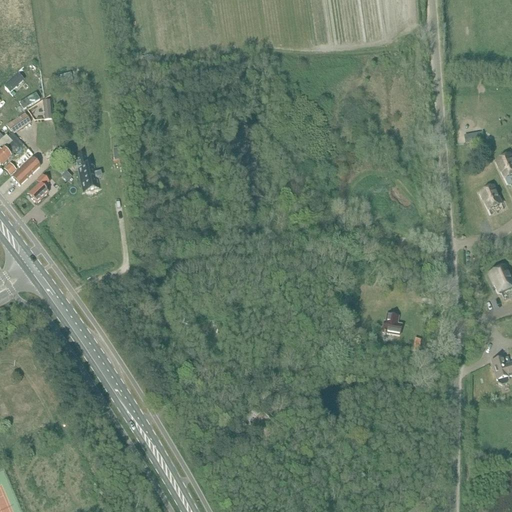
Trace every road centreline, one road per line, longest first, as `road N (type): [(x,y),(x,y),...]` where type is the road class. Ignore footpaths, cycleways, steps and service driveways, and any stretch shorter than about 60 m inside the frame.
road 1 (unclassified): [(448,511),(449,246),(430,0)]
road 2 (secondary): [(189,511),(37,276)]
